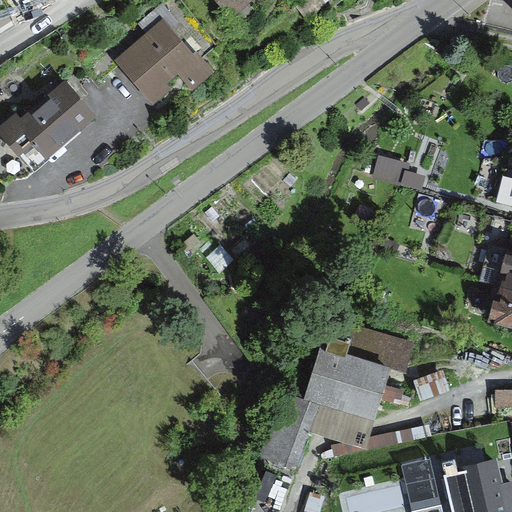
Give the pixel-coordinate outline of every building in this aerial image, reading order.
[(276,0),(228,0),(251,24),(276,0)] [(224,67),(176,15),(126,62),(174,114),(224,67)] [(110,117),(81,79),(12,131),(41,169),(110,117)] [(416,159),(383,150),(376,175),(403,182),(408,166),(414,168),(416,159)] [(409,169),(406,183),(427,188),(429,173),(409,169)] [(511,251),(511,252),(503,281),(511,283),(511,251)] [(511,322),(511,283),(503,281),(494,318),(511,322)] [(295,377),(269,433),(302,449),(319,412),(372,436),(378,423),(410,355),(346,326),(318,387),(295,377)] [(511,511),(506,486),(448,498),(450,511),(511,511)]
